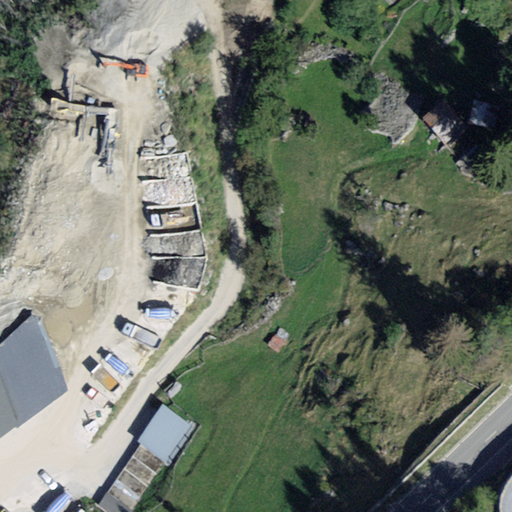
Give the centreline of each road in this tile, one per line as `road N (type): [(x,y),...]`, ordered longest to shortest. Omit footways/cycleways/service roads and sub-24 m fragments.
road 1 (residential): [(29,511),(112,453),(236,294),(242,195),(221,0)]
road 2 (tertiary): [(425,511),(511,428)]
